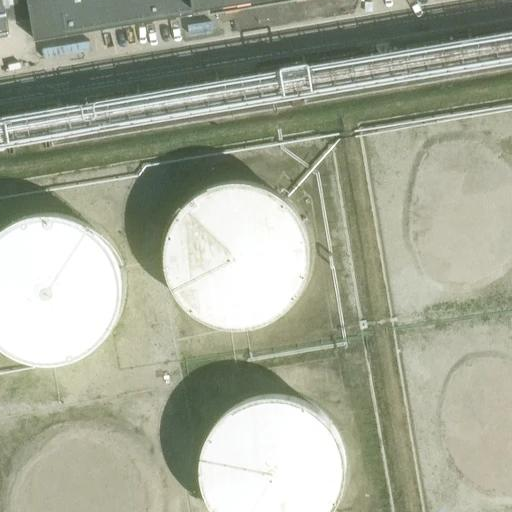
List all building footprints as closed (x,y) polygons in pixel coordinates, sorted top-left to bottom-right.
[(4,0),(0,0),(0,30),(10,29),(4,0)] [(28,0),(36,40),(197,12),(196,6),(231,0),(28,0)] [(313,260),(314,248),(313,237),(310,225),(306,215),(300,205),(293,196),(285,188),(275,182),(265,177),(254,173),(243,171),(231,171),(220,173),(209,177),(198,182),(189,188),(180,196),(173,205),(167,215),(163,225),(161,237),(160,248),(161,260),(163,271),(167,281),(173,291),(180,300),(189,308),(198,315),(209,320),(220,323),(231,325),(243,325),(254,323),(265,320),(275,315),(285,308),(293,300),(301,291),(306,281),(310,271),(313,260)] [(120,293),(121,282),(120,271),(117,260),(113,249),(108,240),(101,231),(93,223),(84,217),(74,212),(64,208),(53,206),(42,206),(31,207),(20,210),(10,214),(0,220),(0,343),(10,349),(20,353),(31,356),(42,357),(53,357),(64,355),(74,351),(84,346),(93,340),(101,332),(108,323),(113,314),(117,303),(120,293)] [(349,475),(350,464),(349,453),(347,442),(343,431),(337,422),(331,413),(323,405),(314,398),(304,393),(293,389),(282,386),(271,385),(260,386),(249,389),(238,393),(228,398),(219,405),(211,413),(205,422),(199,431),(195,442),(193,453),(192,464),(193,475),(195,486),(199,497),(205,507),(208,511),(333,511),(337,507),(343,497),(347,486),(349,475)] [(160,511),(162,506),(162,495),(162,485),(159,474),(156,464),(151,455),(145,446),(137,438),(129,431),(120,426),(110,421),(100,419),(89,417),(78,417),(67,419),(57,421),(47,426),(38,431),(30,438),(22,446),(16,455),(11,464),(8,474),(5,485),(5,496),(5,506),(6,511),(160,511)]
